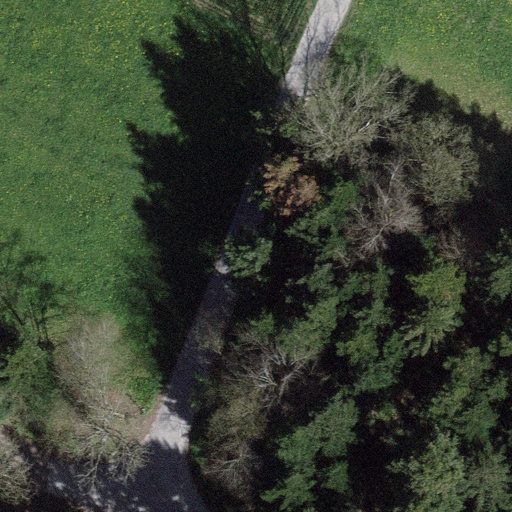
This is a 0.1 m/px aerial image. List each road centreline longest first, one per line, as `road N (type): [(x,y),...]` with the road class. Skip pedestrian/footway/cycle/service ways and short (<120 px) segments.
road 1 (residential): [(337,0),(127,511)]
road 2 (track): [(181,511),(0,455)]
